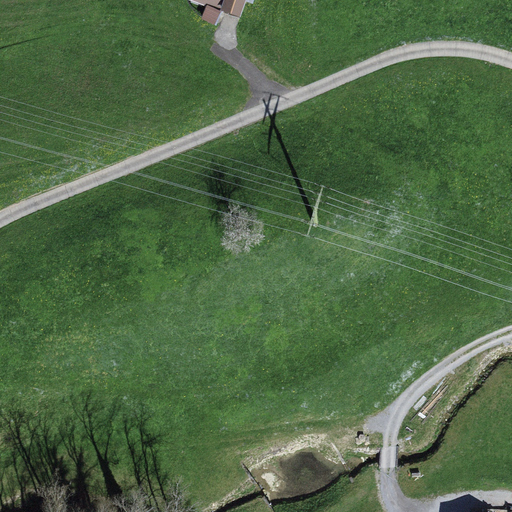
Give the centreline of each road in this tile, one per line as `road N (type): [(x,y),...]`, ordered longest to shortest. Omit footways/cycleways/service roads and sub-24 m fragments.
road 1 (unclassified): [(0,227),(422,58),(511,71)]
road 2 (track): [(396,511),(374,473),(379,417),(444,358),(511,331)]
